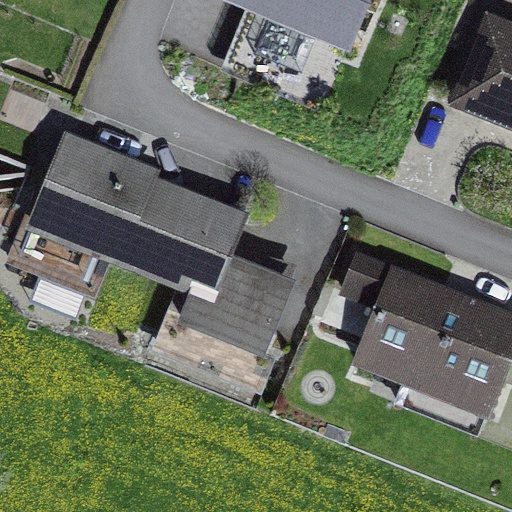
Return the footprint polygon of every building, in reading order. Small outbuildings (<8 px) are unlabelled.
[(339,0),(216,0),(211,13),(316,57),(339,0)] [(511,40),(472,23),(435,108),(511,140),(511,40)] [(177,313),(208,246),(217,224),(64,155),(24,244),(177,313)] [(208,246),(177,313),(163,344),(239,378),(283,279),(208,246)] [(502,330),(340,265),(326,300),(357,312),(335,369),(466,422),(502,330)]
